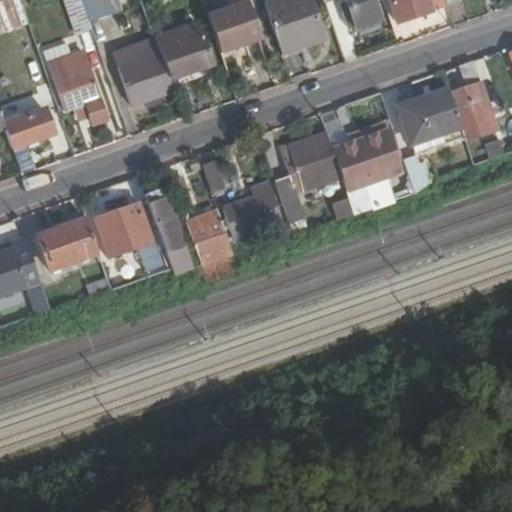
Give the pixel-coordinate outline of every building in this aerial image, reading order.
[(0,34),(28,24),(19,0),(6,0),(0,2),(0,34)] [(79,0),(89,26),(115,17),(109,1),(111,0),(79,0)] [(282,0),(264,7),(281,55),(324,40),(309,0),(282,0)] [(373,2),(380,0),(322,0),(323,2),(327,0),(344,0),(349,11),(343,14),(348,29),(354,27),(355,30),(380,21),(373,2)] [(337,0),(343,14),(349,11),(344,0),(337,0)] [(431,12),(426,0),(387,0),(389,4),(396,24),(431,12)] [(207,17),(221,55),(262,41),(248,4),(207,17)] [(197,26),(156,40),(157,45),(169,81),(211,66),(197,26)] [(43,53),(48,66),(71,58),(67,45),(43,53)] [(169,81),(157,45),(118,59),(121,69),(119,69),(132,106),(145,102),(158,97),(173,92),(169,81)] [(71,58),(48,66),(64,113),(75,109),(80,123),(89,119),(92,128),(106,123),(101,108),(107,107),(104,97),(98,99),(82,54),(71,58)] [(487,111),(471,63),(458,68),(465,89),(449,95),(460,128),(465,141),(494,131),(489,118),(474,123),(472,116),(487,111)] [(411,144),(460,128),(449,95),(448,93),(431,98),(433,103),(401,114),(411,144)] [(158,97),(145,102),(147,110),(161,105),(158,97)] [(3,126),(4,128),(11,149),(53,134),(45,111),(3,126)] [(342,180),(352,209),(370,203),(362,180),(393,169),(390,161),(394,159),(386,133),(332,151),(334,159),(342,180)] [(289,178),(274,183),(285,214),(300,209),(294,193),(302,190),(303,193),(342,180),(334,159),(332,151),(326,135),(279,150),(289,178)] [(488,163),(502,158),(496,141),(483,146),(488,163)] [(403,160),(412,189),(425,184),(415,156),(403,160)] [(215,162),(202,166),(212,195),(224,191),(215,162)] [(190,205),(181,176),(171,180),(180,208),(190,205)] [(226,210),(236,239),(282,224),(268,184),(255,188),(259,199),(226,210)] [(146,195),(175,277),(192,271),(169,199),(163,200),(160,190),(146,195)] [(96,220),(110,260),(137,251),(145,273),(160,267),(138,205),(96,220)] [(185,222),(200,268),(233,257),(231,250),(228,242),(217,211),(185,222)] [(49,272),(98,256),(86,220),(38,237),(49,272)] [(0,300),(27,291),(41,286),(27,244),(25,239),(11,244),(13,249),(0,253),(0,300)] [(231,250),(238,247),(236,239),(228,242),(231,250)] [(231,250),(233,257),(241,255),(238,247),(231,250)]
